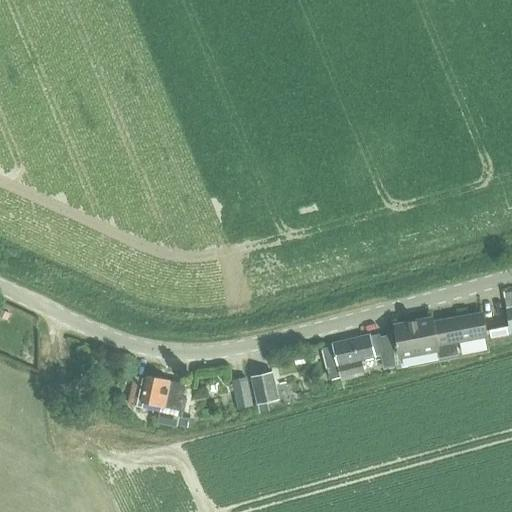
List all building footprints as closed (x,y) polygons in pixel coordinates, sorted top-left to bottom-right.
[(400,352),(394,353),(395,366),(396,370),(404,369),(401,355),(439,348),(440,356),(459,352),(456,340),(487,333),(487,331),(483,312),(444,320),(444,321),(434,323),(433,319),(433,318),(414,321),(395,325),(395,326),(396,326),(399,346),(400,352)] [(506,328),(488,331),(490,341),(508,337),(506,328)] [(334,347),(323,351),(323,352),(325,358),(331,381),(333,380),(343,377),(364,371),(362,363),(375,360),(375,363),(381,361),(383,369),(395,366),(394,353),(391,334),(381,337),(380,332),(353,340),(333,345),(334,347)] [(273,372),(252,376),(258,404),(267,402),(279,399),(273,372)] [(141,407),(142,401),(185,410),(186,406),(179,405),(184,385),(148,376),(148,380),(134,377),(128,404),(141,407)] [(245,377),(232,380),(239,409),(252,407),(245,377)] [(267,402),(258,404),(259,410),(260,413),(269,411),(269,407),(267,402)]
